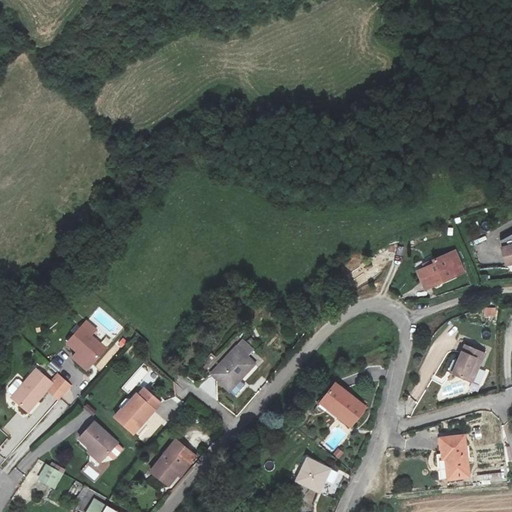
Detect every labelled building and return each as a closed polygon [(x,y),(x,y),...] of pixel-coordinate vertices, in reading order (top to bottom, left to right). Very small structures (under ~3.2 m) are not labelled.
[(511,245),(503,249),(509,265),(511,264),(511,245)] [(427,289),(465,273),(456,251),(434,260),(436,263),(419,271),(427,289)] [(484,307),(484,317),(495,317),(495,307),(484,307)] [(87,322),(67,343),(78,353),(73,358),(88,371),(106,350),(91,336),(96,330),(87,322)] [(242,340),(211,374),(234,394),(243,384),(240,381),(255,364),(247,356),(253,350),(242,340)] [(466,344),(459,360),(457,359),(450,373),(472,382),(485,352),(466,344)] [(28,410),(46,390),(56,399),(69,385),(57,375),(51,382),(37,369),(12,396),(28,410)] [(366,409),(335,384),(322,401),(340,415),(338,417),(351,428),(366,409)] [(121,408),(114,416),(133,433),(160,403),(144,388),(124,411),(121,408)] [(82,411),(90,419),(96,412),(88,404),(82,411)] [(79,438),(92,449),(89,452),(101,463),(118,444),(94,422),(79,438)] [(149,423),(138,438),(145,443),(156,428),(149,423)] [(464,437),(441,439),(443,455),(447,455),(448,459),(446,459),(448,478),(468,476),(464,437)] [(181,478),(197,457),(177,440),(153,468),(152,472),(169,486),(178,475),(181,478)] [(328,469),(307,460),(297,481),(319,490),(328,469)] [(39,480),(54,488),(64,471),(48,463),(39,480)] [(90,466),(84,470),(91,480),(97,476),(90,466)] [(14,467),(7,477),(17,484),(24,475),(14,467)] [(117,511),(95,499),(87,511),(117,511)]
